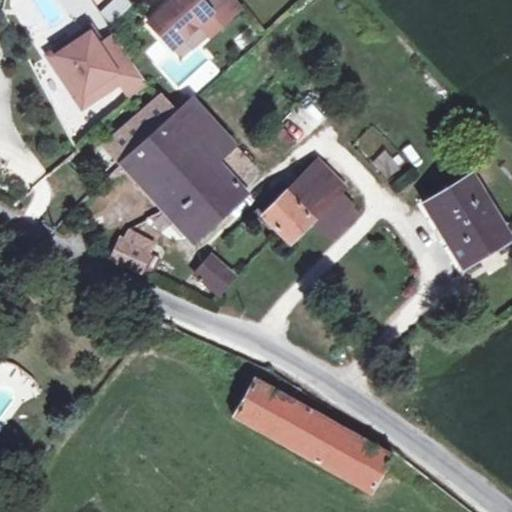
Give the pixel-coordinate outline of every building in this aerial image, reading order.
[(112,23),(132,4),(127,0),(111,0),(100,11),(112,23)] [(170,0),(146,22),(168,48),(178,39),(194,25),(205,37),(239,7),(233,0),(170,0)] [(194,25),(178,39),(189,51),(205,37),(194,25)] [(73,83),(86,102),(118,80),(124,89),(140,77),(112,35),(96,46),(87,33),(73,42),(71,38),(52,51),(62,65),(56,69),(67,87),(73,83)] [(243,193),(235,184),(216,162),(234,146),(193,101),(173,119),(157,133),(123,163),(192,240),(243,193)] [(160,104),(143,118),(157,133),(173,119),(160,104)] [(123,163),(157,133),(143,118),(109,147),(123,163)] [(253,168),(234,146),(216,162),(235,184),(253,168)] [(312,221),(340,193),(345,188),(317,160),(284,193),(312,221)] [(471,175),(425,204),(462,264),(508,236),(471,175)] [(290,242),(312,221),(284,193),(263,214),(290,242)] [(325,235),(354,207),(340,193),(312,221),(325,235)] [(109,261),(147,278),(162,243),(124,226),(109,261)] [(210,257),(195,274),(218,294),(233,277),(210,257)] [(370,492),(390,457),(256,380),(235,416),(370,492)]
